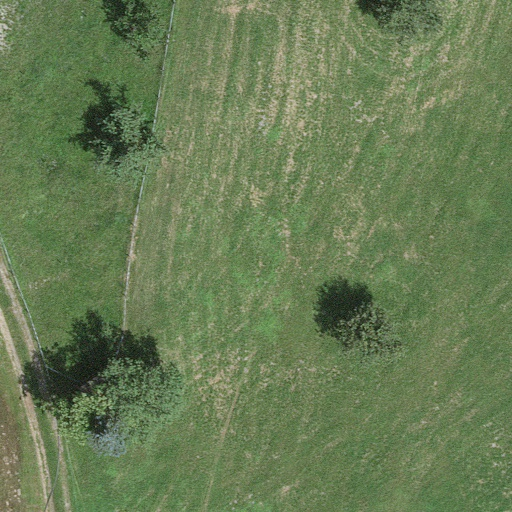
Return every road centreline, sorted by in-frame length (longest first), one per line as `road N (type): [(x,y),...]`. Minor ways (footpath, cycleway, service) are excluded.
road 1 (track): [(368,511),(475,246),(511,80)]
road 2 (track): [(0,271),(57,441),(62,511)]
